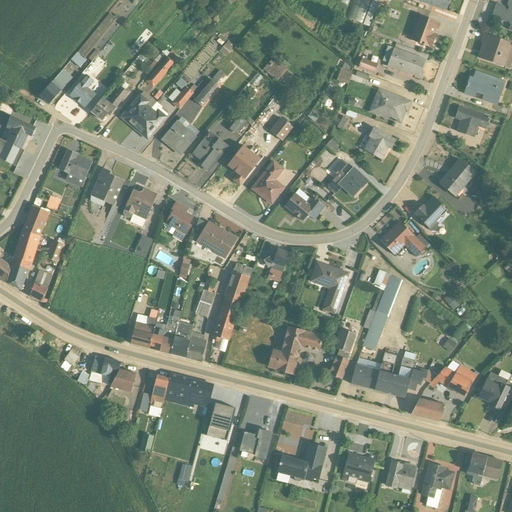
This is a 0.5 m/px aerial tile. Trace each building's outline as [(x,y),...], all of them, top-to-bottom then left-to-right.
[(355,0),(349,19),(362,23),(369,0),(355,0)] [(378,0),(372,0),(362,25),(363,26),(368,27),(378,0)] [(445,11),(449,0),(416,0),(445,11)] [(495,4),(491,17),(498,20),(500,24),(503,22),(508,24),(509,26),(508,31),(511,32),(511,0),(508,0),(506,6),(508,9),(507,11),(504,11),(505,10),(503,7),(495,4)] [(70,61),(79,68),(86,60),(85,59),(117,20),(109,14),(70,61)] [(375,20),(374,23),(379,25),(380,23),(383,24),(385,17),(378,14),(376,17),(375,17),(374,20),(375,20)] [(409,41),(430,49),(436,35),(434,34),(435,30),(438,31),(440,25),(418,16),(409,41)] [(511,44),(483,35),(480,44),(482,45),(477,59),(509,70),(511,60),(511,44)] [(351,66),(319,40),(315,47),(323,54),(322,55),(341,70),(341,71),(344,74),(351,66)] [(181,51),(177,47),(172,52),(177,56),(181,51)] [(425,60),(387,47),(382,62),(387,64),(386,68),(419,80),(422,73),(421,73),(425,60)] [(88,59),(91,62),(99,53),(96,50),(88,59)] [(276,54),(263,68),(277,81),(290,67),(276,54)] [(118,85),(125,90),(129,86),(124,82),(127,77),(129,78),(145,59),(140,55),(120,79),(122,81),(118,85)] [(163,59),(159,55),(147,69),(152,73),(163,59)] [(102,62),(95,58),(88,66),(98,74),(101,71),(98,68),(102,62)] [(145,82),(152,89),(171,67),(172,68),(169,73),(171,75),(176,68),(172,65),(173,64),(166,58),(145,82)] [(377,65),(361,59),(358,68),(374,74),(377,65)] [(96,72),(88,66),(83,73),(85,75),(69,96),(85,109),(96,95),(88,89),(93,82),(90,79),(96,72)] [(320,98),(335,72),(327,67),(326,68),(302,109),(306,111),(315,96),(319,98),(320,98)] [(72,78),(62,70),(39,97),(49,106),(72,78)] [(190,99),(200,107),(221,82),(219,81),(221,79),(223,80),(225,77),(219,71),(211,80),(207,78),(190,99)] [(469,78),(463,95),(474,99),(476,94),(482,97),(481,102),(496,107),(505,82),(474,72),(472,79),(469,78)] [(368,78),(356,73),(354,77),(366,82),(368,78)] [(186,84),(180,79),(176,85),(182,90),(186,84)] [(168,99),(172,103),(171,104),(179,110),(193,94),(192,93),(196,89),(192,86),(189,90),(185,88),(180,93),(176,90),(168,99)] [(102,98),(90,113),(101,122),(106,115),(109,117),(128,93),(120,87),(108,102),(102,98)] [(377,89),(368,114),(400,126),(405,114),(407,114),(411,102),(377,89)] [(163,94),(159,91),(153,98),(157,101),(163,94)] [(133,130),(156,103),(144,92),(143,92),(141,95),(140,94),(119,118),(133,130)] [(162,107),(156,103),(133,130),(147,142),(169,116),(161,109),(162,107)] [(459,122),(455,133),(474,139),(478,128),(485,131),(489,118),(458,107),(454,120),(459,122)] [(356,115),(339,108),(337,112),(345,115),(345,116),(354,120),(356,115)] [(239,117),(229,130),(237,136),(247,123),(251,126),(253,122),(242,114),(240,117),(239,117)] [(317,120),(310,114),(307,117),(314,123),(317,120)] [(282,140),(295,126),(282,115),(270,129),(282,140)] [(0,140),(0,159),(16,168),(35,128),(11,117),(5,129),(9,131),(4,142),(0,140)] [(195,137),(199,132),(181,118),(177,121),(176,121),(160,141),(180,157),(196,137),(195,137)] [(363,151),(382,162),(389,150),(390,151),(395,141),(373,128),(368,138),(369,139),(363,151)] [(228,147),(209,132),(191,155),(202,164),(200,167),(208,173),(228,147)] [(341,148),(331,139),(325,147),(334,155),(341,148)] [(231,181),(239,188),(261,161),(242,146),(225,166),(236,175),(231,181)] [(77,155),(67,150),(58,171),(67,175),(65,181),(81,188),(92,162),(77,155)] [(351,161),(343,154),(340,158),(348,165),(351,161)] [(476,174),(458,159),(437,184),(455,199),(455,198),(459,201),(469,188),(466,185),(476,174)] [(284,170),(272,161),(250,190),(271,206),(285,188),(276,181),(284,170)] [(362,190),(369,182),(353,168),(352,168),(348,165),(347,166),(341,161),(331,172),(336,177),(327,187),(336,195),(341,189),(352,199),(361,189),(362,190)] [(125,193),(127,187),(123,185),(124,182),(110,175),(111,172),(102,169),(96,182),(90,196),(90,202),(103,207),(105,203),(113,207),(120,190),(125,193)] [(157,195),(157,194),(143,189),(141,192),(138,193),(132,191),(122,213),(124,218),(128,219),(131,218),(129,222),(142,228),(145,221),(146,221),(157,195)] [(294,194),(283,208),(302,223),(307,216),(314,221),(325,207),(312,197),(307,204),(294,194)] [(46,209),(56,212),(60,200),(51,197),(46,209)] [(446,212),(432,197),(424,206),(422,205),(413,215),(431,232),(434,232),(437,229),(437,226),(435,224),(440,218),(444,216),(446,214),(446,212)] [(33,206),(39,208),(41,200),(36,198),(33,206)] [(164,231),(173,236),(172,238),(182,243),(192,226),(189,225),(194,217),(186,213),(188,210),(175,202),(167,215),(169,216),(165,222),(164,222),(163,225),(164,226),(163,227),(165,228),(164,231)] [(40,236),(50,212),(33,206),(22,232),(12,265),(28,270),(40,236)] [(207,225),(198,219),(195,230),(201,234),(196,243),(224,260),(225,258),(228,260),(236,247),(233,245),(236,240),(208,223),(207,225)] [(399,222),(379,242),(394,256),(403,247),(415,258),(429,245),(419,235),(415,239),(399,222)] [(153,241),(142,236),(134,254),(145,259),(153,241)] [(64,245),(65,241),(58,238),(57,242),(51,240),(45,258),(57,263),(64,246),(64,245)] [(271,268),(267,280),(278,283),(288,254),(277,250),(275,256),(273,255),(263,261),(267,269),(271,268)] [(0,278),(6,283),(21,291),(28,270),(12,265),(11,266),(0,258),(0,278)] [(46,259),(40,262),(42,267),(48,265),(46,259)] [(190,261),(182,260),(178,278),(185,279),(187,275),(189,276),(191,266),(189,265),(190,261)] [(503,268),(511,276),(511,264),(509,262),(503,268)] [(241,304),(252,269),(251,269),(236,264),(233,273),(232,273),(224,298),(241,304)] [(347,275),(317,264),(310,284),(328,290),(320,311),(333,315),(347,275)] [(389,276),(390,275),(379,270),(373,284),(373,285),(384,289),(383,291),(368,330),(361,347),(374,352),(402,281),(401,281),(389,276)] [(42,303),(52,276),(38,271),(30,296),(42,303)] [(206,280),(203,290),(212,293),(215,282),(206,280)] [(213,294),(203,290),(195,314),(206,318),(213,294)] [(368,330),(383,291),(379,290),(371,311),(369,311),(362,328),(368,330)] [(246,291),(244,296),(259,300),(261,293),(257,292),(255,293),(246,291)] [(450,293),(444,298),(453,309),(459,304),(450,293)] [(229,342),(241,304),(224,298),(211,337),(216,338),(215,342),(222,344),(224,340),(229,342)] [(256,310),(260,320),(269,316),(265,305),(256,310)] [(137,315),(130,344),(149,349),(156,323),(158,312),(151,310),(149,318),(137,315)] [(178,323),(179,318),(169,315),(166,326),(159,352),(170,355),(178,323)] [(149,349),(159,352),(166,326),(156,323),(149,349)] [(192,326),(178,323),(170,355),(186,359),(191,333),(192,326)] [(319,353),(323,337),(323,336),(287,327),(280,352),(272,350),(267,369),(293,377),(301,348),(319,353)] [(356,335),(340,329),(333,349),(338,351),(336,356),(335,356),(328,375),(342,381),(349,361),(347,360),(356,335)] [(186,359),(201,362),(206,342),(203,341),(204,336),(202,336),(202,337),(199,337),(199,336),(201,335),(191,333),(186,359)] [(443,347),(452,352),(457,342),(448,337),(443,347)] [(70,352),(64,361),(72,367),(78,358),(70,352)] [(402,358),(397,376),(391,375),(396,356),(384,353),(380,364),(374,391),(386,394),(392,396),(404,399),(407,390),(414,392),(416,386),(420,387),(422,380),(425,380),(427,371),(426,371),(420,369),(419,372),(412,370),(414,361),(413,361),(415,355),(405,352),(403,358),(402,358)] [(92,373),(89,381),(107,386),(107,383),(111,384),(118,372),(119,370),(120,363),(100,358),(100,360),(94,359),(91,373),(92,373)] [(355,365),(350,384),(358,387),(359,386),(362,387),(369,362),(358,359),(356,366),(355,365)] [(380,364),(369,362),(362,387),(366,388),(366,389),(374,391),(380,364)] [(434,379),(428,386),(433,389),(438,383),(446,388),(463,398),(476,376),(459,366),(455,373),(445,368),(435,379),(434,379)] [(109,388),(131,394),(135,375),(119,370),(118,372),(111,384),(109,388)] [(77,382),(84,385),(89,376),(81,372),(77,382)] [(509,376),(500,372),(497,377),(489,373),(476,401),(489,407),(499,411),(509,388),(505,386),(509,376)] [(164,401),(185,407),(193,409),(194,406),(207,409),(213,386),(191,381),(169,375),(168,379),(164,401)] [(168,379),(157,377),(147,415),(159,418),(164,401),(168,379)] [(143,394),(139,411),(146,413),(150,395),(143,394)] [(419,399),(410,415),(439,422),(443,405),(419,399)] [(215,405),(206,436),(227,442),(235,409),(227,407),(227,408),(215,405)] [(127,427),(132,411),(123,409),(117,424),(127,427)] [(245,434),(240,452),(254,455),(254,456),(253,458),(264,460),(271,434),(260,431),(258,438),(245,434)] [(141,448),(152,449),(154,434),(144,432),(141,448)] [(281,456),(277,474),(275,480),(287,483),(289,477),(294,478),(294,479),(296,479),(296,482),(298,482),(299,480),(301,481),(301,480),(311,483),(312,479),(318,481),(327,448),(308,444),(303,462),(291,459),(292,458),(281,456)] [(341,479),(347,481),(347,482),(355,484),(356,481),(368,484),(375,457),(369,455),(367,459),(348,454),(341,479)] [(466,472),(465,475),(472,477),(471,482),(472,483),(472,485),(479,486),(481,477),(497,481),(502,462),(471,454),(467,472),(466,472)] [(391,462),(385,487),(396,490),(397,488),(410,491),(416,467),(404,464),(403,465),(391,462)] [(182,463),(179,478),(189,480),(191,465),(182,463)] [(449,491),(454,473),(446,470),(446,468),(428,464),(419,496),(420,496),(427,498),(425,506),(436,509),(441,489),(449,491)] [(473,511),(476,498),(469,497),(466,511),(464,511),(473,511)]
